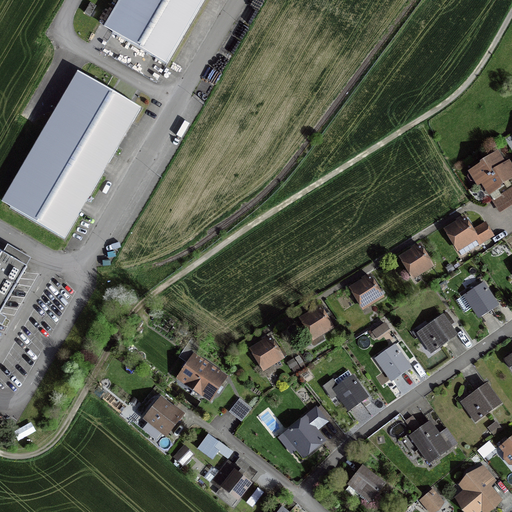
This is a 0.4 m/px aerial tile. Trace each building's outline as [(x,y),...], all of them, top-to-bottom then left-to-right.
[(119,0),(103,28),(167,65),(204,0),(119,0)] [(84,13),(90,17),(91,16),(93,17),(96,12),(94,10),(96,6),(90,3),(84,13)] [(142,109),(77,72),(1,204),(65,241),(142,109)] [(501,164),(495,155),(481,164),(480,166),(471,172),(479,184),(483,182),(490,194),(499,188),(500,186),(511,177),(511,173),(508,166),(506,164),(503,166),(501,164)] [(511,205),(511,187),(492,201),(500,213),(511,205)] [(472,232),(464,219),(460,222),(445,231),(457,250),(477,238),(481,244),(492,237),(485,224),(472,232)] [(1,315),(28,268),(26,267),(31,260),(31,259),(7,245),(6,246),(2,253),(0,256),(0,326),(2,328),(7,319),(1,315)] [(432,266),(420,246),(416,249),(401,258),(413,278),(432,266)] [(382,297),(371,277),(365,280),(351,288),(363,308),(382,297)] [(464,296),(479,318),(497,307),(489,295),(487,296),(485,293),(487,292),(482,284),(464,296)] [(308,335),(312,343),(323,336),(321,334),(332,327),(321,308),(315,311),(301,320),(310,334),(308,335)] [(419,336),(431,353),(456,336),(442,316),(428,326),(430,329),(419,336)] [(377,339),(390,330),(385,323),(372,331),(377,339)] [(283,358),(271,338),(266,341),(252,349),(263,370),(283,358)] [(188,365),(194,356),(201,347),(191,340),(179,358),(188,365)] [(412,368),(395,344),(375,359),(391,382),(412,368)] [(188,365),(179,379),(210,401),(220,387),(219,386),(225,377),(214,370),(203,362),(194,356),(188,365)] [(295,358),(303,370),(307,367),(299,356),(295,358)] [(287,363),(291,369),(292,369),(295,374),(301,371),(294,359),(287,363)] [(348,413),(370,398),(353,374),(352,376),(348,371),(334,380),(333,379),(323,386),(332,400),(337,396),(348,413)] [(486,385),(461,403),(475,422),(500,404),(486,385)] [(160,434),(166,439),(186,415),(174,405),(174,406),(161,397),(143,420),(148,424),(145,428),(157,437),(160,434)] [(241,422),(252,409),(240,399),(229,412),(241,422)] [(306,416),(278,438),(291,455),(296,451),(303,460),(327,441),(319,431),(329,422),(327,420),(331,417),(322,405),(318,408),(316,406),(306,415),(306,416)] [(448,450),(429,423),(412,435),(420,446),(418,448),(429,464),(448,450)] [(212,449),(227,459),(233,452),(212,437),(205,447),(210,451),(212,449)] [(511,439),(501,448),(506,454),(510,454),(511,456),(511,439)] [(173,458),(183,468),(195,455),(185,445),(173,458)] [(258,472),(240,458),(234,465),(227,460),(219,471),(212,466),(211,468),(210,467),(202,477),(219,490),(216,494),(233,507),(237,501),(239,503),(253,485),(250,483),(258,472)] [(370,505),(386,485),(362,466),(347,486),(348,487),(345,491),(358,501),(360,498),(370,505)] [(461,500),(470,511),(472,511),(481,505),(485,509),(496,500),(479,481),(487,475),(482,470),(464,485),(471,492),(461,500)] [(253,508),(264,493),(258,489),(246,504),(253,508)] [(422,501),(430,511),(440,503),(432,494),(422,501)]
